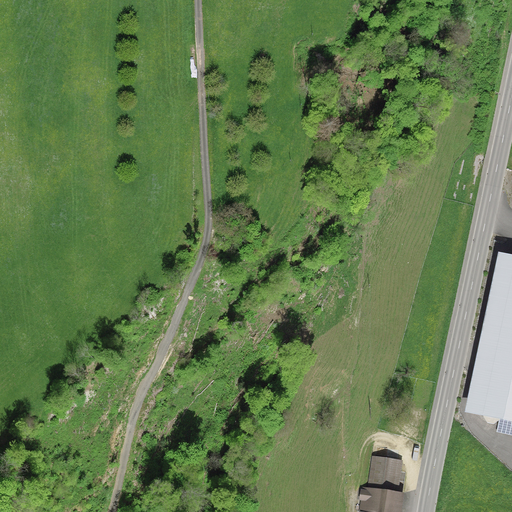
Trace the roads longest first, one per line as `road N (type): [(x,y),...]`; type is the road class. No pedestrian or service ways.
road 1 (track): [(115,511),(189,270),(198,205),(191,0)]
road 2 (secondary): [(511,94),(426,511)]
